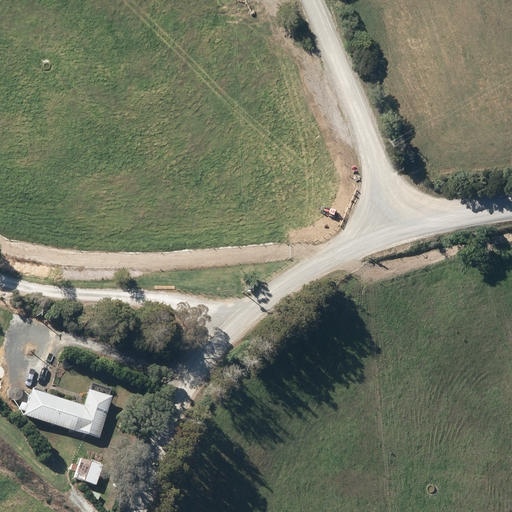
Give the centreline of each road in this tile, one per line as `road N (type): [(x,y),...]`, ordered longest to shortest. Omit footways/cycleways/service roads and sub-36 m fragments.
road 1 (unclassified): [(140,511),(157,436),(194,368),(308,268),(395,225)]
road 2 (tertiary): [(395,225),(310,0)]
